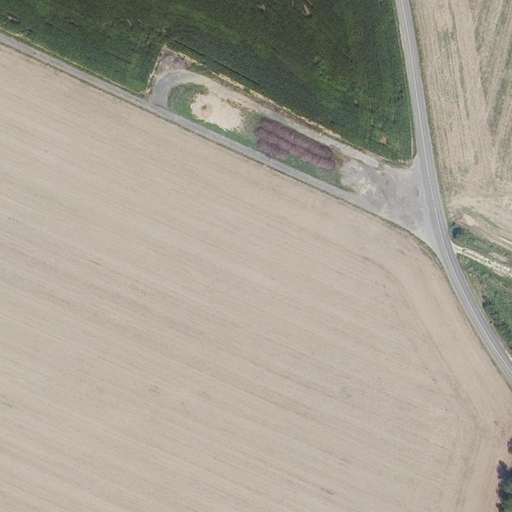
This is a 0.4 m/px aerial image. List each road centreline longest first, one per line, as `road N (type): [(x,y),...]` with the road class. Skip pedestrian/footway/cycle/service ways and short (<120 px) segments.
road 1 (track): [(0,39),(438,240)]
road 2 (tertiary): [(511,376),(475,323),(438,240),(397,0)]
